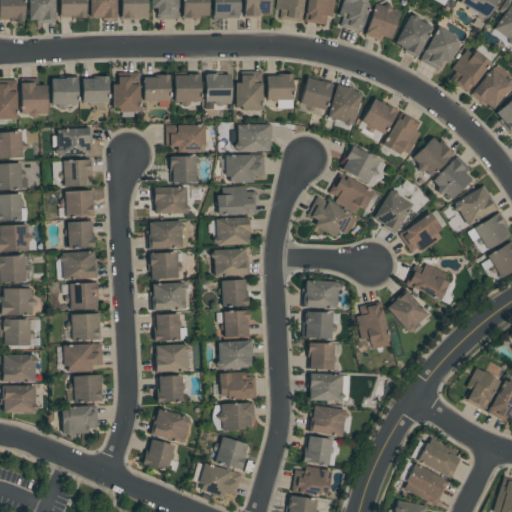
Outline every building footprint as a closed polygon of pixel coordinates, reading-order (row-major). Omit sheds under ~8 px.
[(0,0),(0,20),(22,20),(22,0),(0,0)] [(53,0),(26,0),(27,22),(53,22),(53,0)] [(57,0),(58,18),(84,17),(83,0),(57,0)] [(88,0),(89,18),(115,18),(114,0),(88,0)] [(145,18),(144,0),(119,0),(119,18),(145,18)] [(148,0),(149,9),(155,9),(156,20),(177,19),(176,0),(148,0)] [(207,17),(206,0),(180,0),(180,17),(207,17)] [(210,0),(211,18),(238,18),(237,0),(210,0)] [(268,0),(242,0),(242,15),(268,15),(268,0)] [(274,0),(273,11),(278,12),(278,18),(300,20),(302,0),(274,0)] [(332,0),(306,0),(303,22),(324,25),(326,16),(330,17),(332,0)] [(339,27),(360,33),(367,0),(341,0),(337,17),(341,18),(339,27)] [(495,0),(460,0),(458,4),(487,18),(495,0)] [(504,0),(500,6),(505,11),(492,28),(511,43),(511,2),(509,0),(504,0)] [(388,43),(398,13),(373,5),(363,34),(388,43)] [(416,56),(430,27),(407,15),(392,44),(416,56)] [(459,38),(436,26),(419,62),(437,71),(442,61),(447,63),(459,38)] [(451,67),(460,76),(455,83),(466,91),(488,64),(467,47),(451,67)] [(490,111),(511,84),(491,68),(470,94),(490,111)] [(233,83),(233,110),(260,110),(260,72),(239,72),(239,83),(233,83)] [(138,73),(116,73),(116,84),(111,84),(110,111),(137,111),(138,73)] [(229,75),(203,74),(202,102),(229,102),(229,75)] [(172,75),(172,102),(199,102),(198,75),(172,75)] [(264,76),(264,100),(276,100),(276,109),(291,109),(290,75),(264,76)] [(168,101),(168,76),(142,76),(141,101),(168,101)] [(80,78),(80,106),(106,105),(106,77),(80,78)] [(314,108),(322,110),(330,85),(307,77),(297,108),(312,113),(314,108)] [(49,78),(49,105),(76,105),(76,78),(49,78)] [(0,118),(16,118),(15,80),(0,80),(0,118)] [(45,114),(45,84),(19,84),(18,114),(45,114)] [(351,124),(360,93),(334,86),(325,117),(351,124)] [(511,97),(493,114),(510,134),(511,131),(511,97)] [(358,126),(381,137),(394,110),(370,99),(358,126)] [(418,122),(397,113),(383,147),(407,157),(418,132),(414,130),(418,122)] [(164,125),(164,147),(175,147),(175,152),(203,152),(203,125),(164,125)] [(268,125),(232,125),(231,151),(268,152),(268,125)] [(89,155),(88,129),(52,129),(53,156),(89,155)] [(0,132),(0,158),(20,158),(20,132),(0,132)] [(451,156),(433,136),(409,158),(427,177),(451,156)] [(338,169),(369,186),(382,163),(350,146),(338,169)] [(252,182),(252,177),(262,177),(263,156),(223,155),(223,182),(252,182)] [(194,182),(194,156),(168,156),(169,183),(194,182)] [(89,186),(88,160),(61,161),(62,187),(89,186)] [(431,180),(449,199),(471,179),(452,160),(431,180)] [(370,191),(337,173),(326,195),(359,212),(370,191)] [(452,204),(467,226),(493,209),(479,186),(452,204)] [(185,213),(184,187),(151,188),(152,215),(185,213)] [(216,215),(254,214),(254,199),(244,199),(244,187),(230,187),(231,195),(215,195),(216,215)] [(63,191),(63,217),(90,217),(89,191),(63,191)] [(410,204),(387,191),(371,219),(394,232),(410,204)] [(0,221),(19,220),(18,194),(0,194),(0,221)] [(314,220),(311,226),(333,237),(336,231),(345,236),(355,218),(315,197),(305,215),(314,220)] [(416,248),(419,252),(442,236),(428,214),(397,234),(409,252),(416,248)] [(473,226),(483,249),(508,238),(497,215),(473,226)] [(247,218),(213,219),(214,245),(247,245),(247,218)] [(65,249),(90,248),(90,221),(65,222),(65,249)] [(146,222),(147,249),(186,247),(185,221),(146,222)] [(0,251),(33,250),(33,237),(25,238),(25,225),(0,225),(0,251)] [(511,270),(511,246),(510,243),(486,254),(497,277),(511,270)] [(244,249),(210,250),(212,277),(245,275),(244,249)] [(93,279),(93,252),(60,252),(60,280),(93,279)] [(175,279),(175,252),(147,253),(147,280),(175,279)] [(22,256),(0,256),(0,283),(23,282),(22,256)] [(437,269),(423,263),(418,274),(411,270),(404,285),(438,301),(447,283),(434,277),(437,269)] [(244,280),(219,280),(220,307),(245,306),(244,280)] [(301,307),(335,308),(336,283),(302,282),(301,307)] [(67,284),(68,310),(95,309),(94,283),(67,284)] [(188,310),(188,284),(151,283),(151,309),(188,310)] [(0,315),(32,315),(31,302),(30,302),(30,289),(1,289),(1,300),(0,299),(0,315)] [(406,333),(425,315),(403,291),(384,308),(406,333)] [(359,340),(367,339),(369,349),(387,346),(379,303),(358,307),(360,317),(355,318),(359,340)] [(222,337),(247,337),(246,312),(221,313),(222,337)] [(300,338),(329,339),(330,313),(301,312),(300,338)] [(70,341),(97,340),(96,313),(69,315),(70,341)] [(0,319),(0,332),(1,333),(1,346),(28,346),(28,319),(0,319)] [(249,341),(216,342),(217,369),(249,368),(249,341)] [(331,370),(332,344),(306,343),(305,370),(331,370)] [(62,372),(90,371),(90,366),(100,365),(100,344),(62,345),(62,372)] [(153,372),(187,371),(186,344),(152,346),(153,372)] [(0,381),(33,382),(34,356),(0,355),(0,378),(0,381)] [(497,380),(473,369),(464,388),(469,390),(464,402),(482,411),(497,380)] [(217,373),(218,400),(254,399),(253,384),(244,384),(243,372),(217,373)] [(347,401),(347,375),(307,374),(306,401),(347,401)] [(71,403),(98,402),(98,375),(71,376),(71,403)] [(156,403),(181,402),(180,376),(155,377),(156,403)] [(511,421),(511,384),(500,381),(487,416),(511,424),(511,421)] [(33,412),(33,386),(0,386),(0,407),(0,413),(33,412)] [(219,431),(250,430),(249,403),(218,404),(219,431)] [(340,436),(344,410),(310,405),(306,432),(340,436)] [(60,434),(87,433),(87,428),(94,428),(93,406),(59,407),(60,434)] [(147,435),(185,443),(191,418),(153,410),(147,435)] [(246,445),(220,437),(212,462),(239,471),(246,445)] [(302,463),(327,465),(329,439),(304,437),(302,463)] [(165,471),(172,446),(148,439),(141,464),(165,471)] [(415,462),(448,478),(457,459),(424,443),(415,462)] [(433,506),(446,482),(413,464),(401,489),(433,506)] [(223,496),(223,492),(235,494),(239,472),(200,465),(196,491),(223,496)] [(329,470),(302,467),(301,471),(293,470),(290,491),(326,495),(329,470)] [(511,511),(511,483),(500,481),(492,511),(511,511)] [(312,511),(314,499),(285,496),(284,511),(312,511)] [(431,511),(433,509),(395,500),(392,511),(431,511)]
